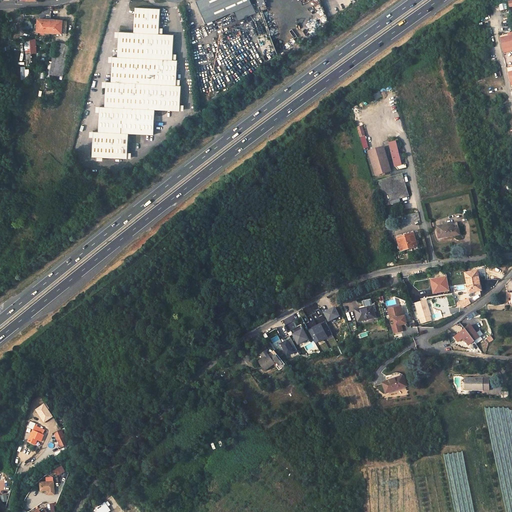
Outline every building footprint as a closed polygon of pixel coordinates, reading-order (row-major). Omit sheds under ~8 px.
[(198,0),(196,1),(206,24),(252,4),(250,0),(198,0)] [(172,60),(174,35),(159,34),(160,9),(158,8),(135,7),(134,32),(119,31),(117,56),(112,56),(110,81),(105,80),(104,105),(99,105),(97,130),(92,130),(91,154),(126,157),(127,132),(152,133),(154,108),(179,110),(180,85),(175,85),(177,60),(172,60)] [(50,19),(39,19),(38,31),(50,32),(50,19)] [(50,32),(61,32),(62,20),(50,19),(50,32)] [(511,35),(508,37),(501,38),(505,52),(511,50),(511,35)] [(70,45),(56,42),(54,55),(66,58),(67,58),(70,45)] [(54,55),(49,73),(62,76),(66,58),(54,55)] [(362,126),(358,127),(364,148),(368,147),(362,126)] [(395,141),(389,143),(395,166),(401,165),(395,141)] [(384,147),(369,151),(376,175),(391,171),(384,147)] [(378,181),(385,203),(389,201),(409,196),(406,186),(402,173),(378,181)] [(458,223),(437,226),(439,238),(459,234),(458,223)] [(414,235),(398,239),(401,251),(417,246),(414,235)] [(479,279),(478,271),(466,273),(469,292),(480,290),(478,280),(479,279)] [(418,280),(419,290),(432,289),(432,279),(418,280)] [(468,299),(457,304),(458,306),(463,304),(465,307),(471,303),(468,299)] [(431,321),(428,309),(429,309),(426,300),(415,303),(422,324),(431,321)] [(337,306),(325,312),(330,322),(342,316),(337,306)] [(373,306),(356,310),(358,321),(376,317),(373,306)] [(404,319),(402,312),(398,313),(397,308),(388,310),(391,320),(393,320),(395,325),(392,326),(394,334),(402,332),(401,326),(406,324),(405,319),(404,319)] [(350,331),(358,330),(356,322),(347,323),(350,331)] [(332,334),(326,323),(309,332),(315,343),(320,341),(321,342),(328,338),(328,337),(332,334)] [(470,324),(460,332),(468,344),(467,344),(470,348),(474,345),(472,342),(480,337),(470,324)] [(291,331),(298,345),(308,340),(301,326),(291,331)] [(292,339),(282,344),(287,356),(297,351),(292,339)] [(272,358),(278,353),(275,350),(269,355),(272,358)] [(286,364),(278,353),(272,358),(269,355),(260,362),(266,370),(275,363),(280,369),(286,364)] [(387,382),(383,383),(386,392),(406,386),(402,374),(399,373),(396,373),(393,373),(391,375),(386,376),(387,382)] [(483,378),(465,378),(465,390),(483,390),(483,378)] [(45,407),(38,411),(39,414),(42,412),(47,421),(51,418),(45,407)] [(27,424),(34,428),(36,423),(29,419),(27,424)] [(36,425),(36,426),(35,426),(28,442),(35,445),(37,439),(41,441),(44,435),(42,435),(44,430),(37,427),(37,425),(36,425)] [(63,434),(56,436),(61,448),(67,445),(63,434)] [(50,495),(54,494),(54,482),(51,482),(51,479),(47,479),(48,483),(41,483),(41,491),(49,491),(50,495)]
